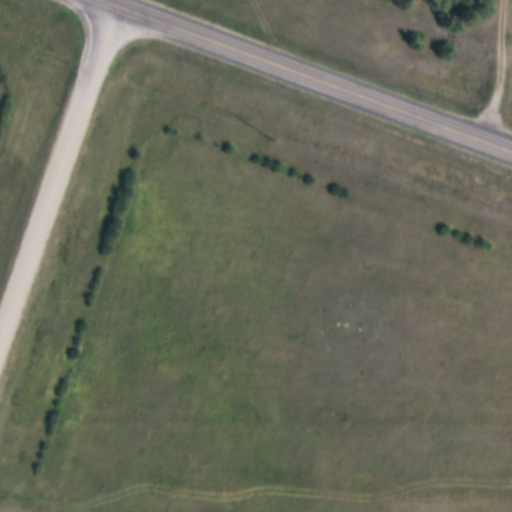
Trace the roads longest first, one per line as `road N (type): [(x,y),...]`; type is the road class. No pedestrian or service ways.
road 1 (primary): [(118,0),(511,143)]
road 2 (residential): [(0,334),(118,0)]
